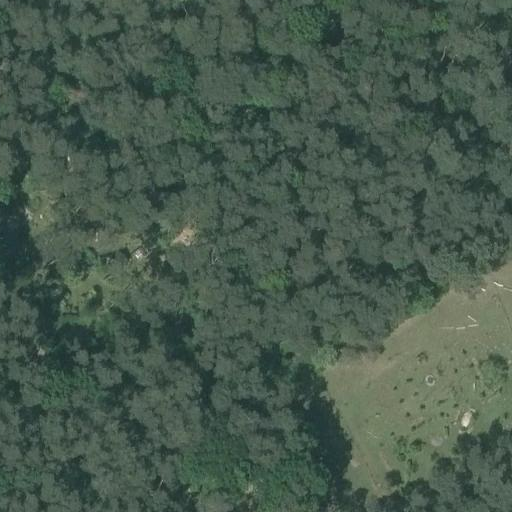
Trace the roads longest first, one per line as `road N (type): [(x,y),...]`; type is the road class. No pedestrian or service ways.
road 1 (track): [(283,0),(384,265)]
road 2 (track): [(0,329),(174,463)]
